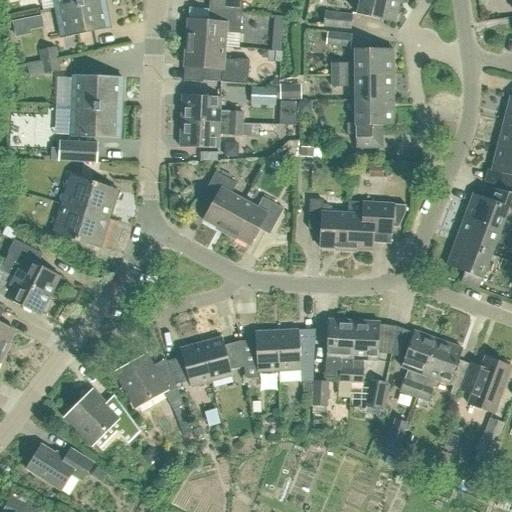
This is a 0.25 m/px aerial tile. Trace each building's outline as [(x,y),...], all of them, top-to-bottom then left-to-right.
[(62,38),(109,29),(102,0),(92,0),(56,7),(62,38)] [(209,0),(209,10),(239,13),(240,0),(209,0)] [(393,24),(398,0),(355,0),(360,1),(356,16),(393,24)] [(186,22),(184,45),(223,47),(224,34),(238,35),(239,13),(209,10),(209,12),(211,12),(210,23),(186,22)] [(325,12),(323,27),(350,29),(352,15),(325,12)] [(327,33),(326,45),(349,48),(351,35),(327,33)] [(203,69),(202,81),(247,85),(249,60),(236,59),(236,61),(222,60),(223,47),(184,45),(183,68),(203,69)] [(40,51),(42,62),(56,60),(54,49),(40,51)] [(330,63),(330,73),(330,76),(392,76),(392,49),(352,49),(353,63),(330,63)] [(266,55),(266,65),(280,66),(281,56),(266,55)] [(44,74),(58,71),(56,60),(42,62),(44,74)] [(57,78),(55,106),(72,107),(120,109),(121,93),(121,78),(73,76),(73,78),(57,78)] [(352,87),(352,92),(352,101),(392,100),(392,76),(330,76),(330,87),(352,87)] [(279,85),(280,100),(300,100),(300,85),(279,85)] [(251,88),(251,105),(275,106),(276,89),(251,88)] [(182,96),(180,122),(243,124),(243,112),(219,111),(219,98),(182,96)] [(353,135),(355,135),(355,149),(381,148),(381,126),(393,126),(392,100),(352,101),(353,135)] [(299,112),(307,113),(310,109),(310,102),(299,102),(299,112)] [(54,134),(71,134),(70,137),(119,139),(120,109),(72,107),(55,106),(54,134)] [(511,121),(504,119),(498,144),(511,148),(511,121)] [(242,136),(243,124),(180,122),(179,147),(217,148),(218,135),(242,136)] [(257,137),(258,130),(258,125),(243,124),(242,136),(257,137)] [(59,142),(58,161),(96,163),(97,144),(59,142)] [(492,170),(503,173),(500,185),(511,188),(511,148),(498,144),(492,170)] [(228,147),(228,160),(242,161),(242,147),(228,147)] [(313,158),(313,148),(301,147),(300,157),(313,158)] [(283,159),(282,174),(297,174),(297,159),(283,159)] [(383,178),(383,165),(369,165),(369,178),(383,178)] [(205,219),(228,231),(244,201),(231,193),(236,184),(215,173),(202,197),(213,203),(205,219)] [(69,176),(60,205),(84,212),(93,183),(69,176)] [(93,183),(84,212),(108,219),(117,191),(93,183)] [(472,194),(462,219),(511,238),(511,224),(505,222),(510,208),(511,209),(511,194),(492,189),(488,200),(472,194)] [(244,201),(228,231),(251,244),(260,229),(270,234),(283,210),(262,199),(257,208),(244,201)] [(319,248),(345,249),(347,214),(334,214),(327,205),(322,205),(322,201),(310,200),(308,229),(320,229),(319,248)] [(347,214),(345,249),(371,251),(371,243),(390,244),(391,227),(398,227),(405,213),(405,206),(387,205),(361,204),(361,215),(347,214)] [(51,233),(75,241),(84,212),(60,205),(51,233)] [(84,212),(75,241),(99,248),(108,219),(84,212)] [(7,230),(16,233),(22,221),(13,217),(7,230)] [(511,238),(462,219),(453,243),(491,257),(496,244),(511,249),(511,238)] [(7,255),(0,268),(0,271),(50,297),(60,277),(37,265),(42,255),(14,241),(7,255)] [(479,291),(491,257),(453,243),(445,265),(465,273),(461,284),(479,291)] [(0,293),(1,294),(4,296),(4,297),(41,316),(44,310),(46,312),(51,302),(48,300),(50,298),(50,297),(0,271),(0,293)] [(0,352),(2,354),(14,331),(0,323),(0,317),(3,311),(0,309),(0,352)] [(339,382),(350,382),(353,321),(328,320),(326,359),(328,359),(339,360),(339,381),(339,382)] [(353,321),(350,382),(363,383),(364,361),(377,362),(378,322),(353,321)] [(278,332),(279,372),(298,370),(299,382),(302,382),(312,382),(313,364),(316,337),(297,339),(296,331),(278,332)] [(238,343),(242,366),(244,378),(257,378),(257,374),(279,372),(278,332),(254,335),(254,342),(238,343)] [(401,368),(408,370),(400,392),(415,397),(436,340),(413,333),(401,368)] [(201,344),(212,381),(232,377),(230,369),(242,366),(238,343),(225,347),(223,338),(201,344)] [(436,340),(415,397),(426,401),(434,379),(447,384),(460,349),(436,340)] [(166,361),(168,367),(169,366),(171,370),(176,385),(188,382),(190,387),(212,381),(201,344),(179,350),(180,357),(166,361)] [(163,390),(173,409),(183,404),(175,385),(176,385),(171,370),(169,366),(168,367),(155,374),(144,357),(119,372),(137,404),(163,390)] [(461,390),(471,394),(468,404),(494,414),(511,367),(484,358),(481,367),(470,363),(461,390)] [(328,359),(327,381),(339,381),(339,360),(328,359)] [(379,409),(385,383),(371,380),(365,406),(379,409)] [(326,407),(328,382),(313,381),(312,394),(312,406),(326,407)] [(302,382),(303,394),(312,394),(312,382),(302,382)] [(127,433),(135,424),(114,393),(102,404),(91,394),(68,417),(93,442),(115,421),(127,433)] [(489,419),(474,460),(488,465),(503,424),(489,419)] [(394,420),(386,443),(398,447),(406,424),(394,420)] [(200,427),(192,430),(194,437),(203,433),(200,427)] [(412,436),(403,433),(399,445),(408,448),(412,436)] [(56,454),(42,446),(27,470),(61,490),(71,474),(83,481),(93,463),(71,450),(66,458),(57,453),(56,454)] [(157,455),(149,448),(141,456),(149,464),(157,455)] [(432,475),(441,478),(450,455),(441,451),(432,475)] [(96,467),(91,476),(101,482),(106,473),(96,467)] [(42,511),(12,498),(6,511),(42,511)]
